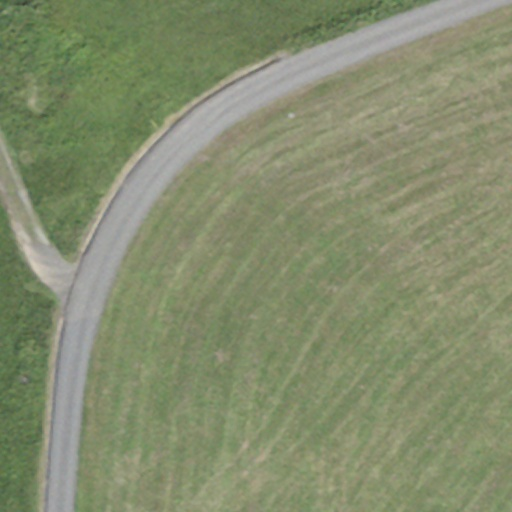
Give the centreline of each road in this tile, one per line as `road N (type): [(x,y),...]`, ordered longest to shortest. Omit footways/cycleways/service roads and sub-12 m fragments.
road 1 (residential): [(484,0),(232,103),(170,154),(127,208),(88,300),(72,360),(60,511)]
road 2 (track): [(88,300),(43,269),(0,171)]
